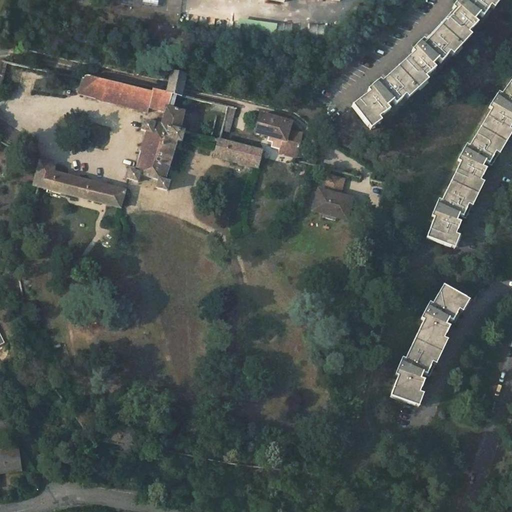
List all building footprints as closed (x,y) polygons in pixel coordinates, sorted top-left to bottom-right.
[(443,63),(451,54),(459,46),(471,34),(476,27),(483,20),(497,0),(465,0),(461,5),(459,3),(454,8),(457,10),(421,49),(418,46),(414,51),(416,53),(377,88),(375,86),(370,90),(372,92),(351,108),(367,129),(383,117),(391,111),(400,102),(415,88),(429,76),(437,69),(443,63)] [(236,16),(233,28),(275,36),(277,24),(236,16)] [(310,35),(325,35),(325,25),(310,25),(310,35)] [(166,85),(165,91),(152,89),(151,90),(123,83),(116,105),(146,113),(147,108),(163,113),(159,125),(141,120),(138,131),(143,132),(133,172),(128,170),(125,180),(137,183),(139,176),(157,181),(155,188),(165,191),(168,182),(163,180),(174,140),(179,142),(182,131),(178,129),(183,111),(166,106),(170,94),(181,97),(181,95),(182,89),(185,74),(170,70),(166,85)] [(81,77),(80,79),(76,94),(116,105),(123,83),(88,75),(87,75),(86,75),(85,75),(83,75),(82,76),(81,77)] [(511,81),(498,101),(495,99),(491,106),(494,108),(465,153),(462,151),(457,158),(461,160),(436,207),(433,205),(429,213),(432,215),(422,239),(445,249),(457,222),(485,171),(511,127),(511,81)] [(233,107),(226,105),(224,113),(231,115),(233,107)] [(231,115),(224,113),(220,130),(227,132),(231,115)] [(290,121),(259,113),(254,133),(282,140),(278,152),(295,157),(300,140),(296,139),(298,133),(288,130),(290,121)] [(255,169),(260,152),(217,140),(212,157),(255,169)] [(303,163),(313,165),(315,158),(305,155),(303,163)] [(36,186),(118,208),(124,191),(52,171),(53,167),(38,160),(32,185),(36,186)] [(343,180),(328,176),(324,192),(319,190),(313,212),(324,214),(323,218),(336,221),(336,217),(347,220),(353,199),(339,195),(343,180)] [(494,278),(491,268),(482,270),(486,280),(494,278)] [(462,302),(440,289),(427,311),(424,310),(420,317),(423,319),(401,364),(398,363),(395,371),(398,373),(389,397),(404,402),(413,405),(423,379),(446,329),(462,302)] [(0,471),(20,468),(18,447),(0,449),(0,471)]
